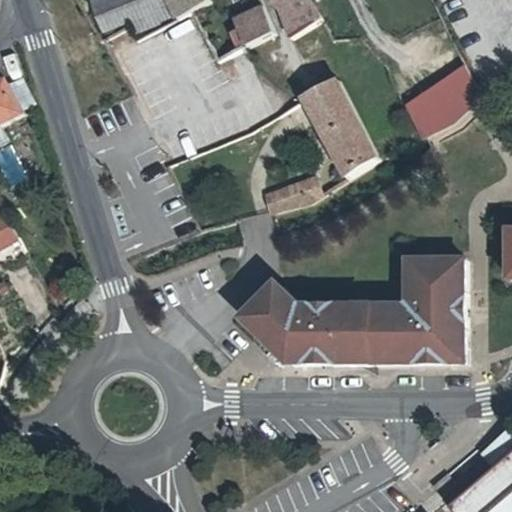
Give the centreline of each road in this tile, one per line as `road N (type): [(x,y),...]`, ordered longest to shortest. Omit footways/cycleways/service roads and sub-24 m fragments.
road 1 (tertiary): [(126,351),(117,289),(29,7)]
road 2 (tertiary): [(511,393),(186,409)]
